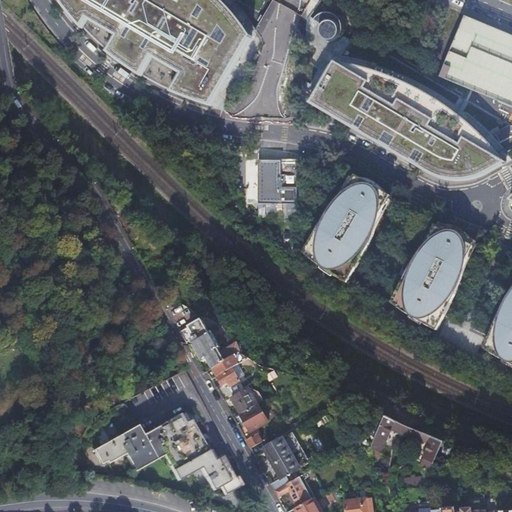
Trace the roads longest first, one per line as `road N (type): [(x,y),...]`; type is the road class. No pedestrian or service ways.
road 1 (residential): [(271,511),(98,200),(19,110),(0,68)]
road 2 (residential): [(40,0),(101,68),(157,103),(206,121),(314,137),(460,201)]
road 3 (secondary): [(0,506),(60,501),(145,511)]
